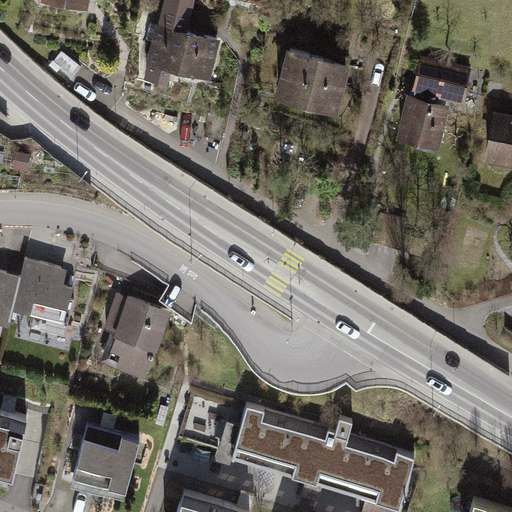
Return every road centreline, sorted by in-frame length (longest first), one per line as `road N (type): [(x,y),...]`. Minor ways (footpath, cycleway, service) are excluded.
road 1 (primary): [(353,315),(171,199),(0,67)]
road 2 (residential): [(353,315),(330,345),(286,351),(130,237),(63,216),(0,213)]
road 3 (primary): [(511,410),(353,315)]
road 4 (unknown): [(159,480),(177,473),(313,511)]
